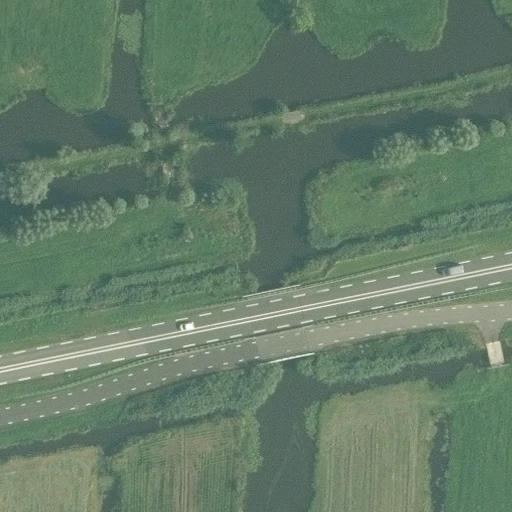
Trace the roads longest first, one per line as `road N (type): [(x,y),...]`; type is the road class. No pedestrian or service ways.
road 1 (unclassified): [(511,308),(252,350),(0,417)]
road 2 (primary): [(0,370),(511,266)]
